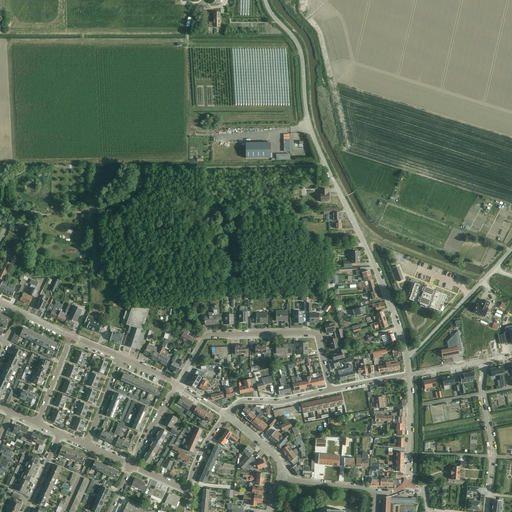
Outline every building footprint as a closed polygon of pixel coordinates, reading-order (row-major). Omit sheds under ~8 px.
[(213,22),(209,22),(209,27),(220,27),(220,18),(220,12),(213,12),(213,18),(213,22)] [(266,143),(245,143),(246,158),(266,158),(271,158),(270,143),(266,143)] [(320,202),(329,202),(329,193),(328,193),(328,189),(321,189),(321,193),(320,193),(320,202)] [(331,221),(333,221),(340,221),(340,209),(327,209),(327,215),(328,215),(328,221),(331,221)] [(343,225),(331,225),(331,233),(343,233),(343,225)] [(351,263),(359,263),(359,252),(350,252),(351,261),(344,262),(344,267),(351,267),(351,263)] [(0,274),(0,279),(2,280),(4,276),(13,259),(9,256),(0,274)] [(429,269),(436,271),(438,265),(431,263),(429,269)] [(398,267),(394,268),(398,282),(403,280),(398,267)] [(56,279),(50,291),(54,292),(59,280),(56,279)] [(366,287),(374,285),(372,280),(365,282),(364,282),(361,282),(362,288),(366,287)] [(2,282),(0,286),(0,290),(13,297),(15,292),(13,290),(15,286),(12,285),(11,286),(2,282)] [(413,283),(406,299),(417,303),(429,308),(440,312),(446,296),(435,292),(436,290),(424,286),(423,287),(413,283)] [(20,300),(29,305),(33,297),(35,298),(38,291),(35,289),(36,287),(31,284),(30,288),(31,289),(28,295),(24,293),(20,300)] [(24,287),(19,285),(15,293),(20,295),(24,287)] [(366,287),(365,288),(366,288),(367,288),(368,291),(366,292),(366,293),(368,293),(375,291),(374,285),(366,287)] [(373,299),(377,298),(375,291),(368,293),(370,299),(372,298),(373,299)] [(39,302),(36,308),(43,311),(47,302),(43,300),(45,297),(42,295),(40,299),(38,301),(39,302)] [(476,304),(473,312),(484,317),(488,309),(487,308),(489,303),(483,300),(480,306),(476,304)] [(53,310),(50,316),(57,319),(60,312),(61,311),(61,309),(61,308),(62,305),(56,302),(55,305),(53,310)] [(376,311),(384,308),(382,302),(375,304),(374,304),(371,304),(373,308),(375,307),(376,311)] [(205,316),(205,325),(216,325),(216,320),(221,320),(221,314),(219,314),(219,305),(213,306),(213,313),(208,313),(208,316),(205,316)] [(73,328),(75,322),(76,323),(82,310),(73,306),(69,315),(67,314),(67,315),(68,316),(65,323),(65,324),(73,328)] [(130,326),(124,345),(127,346),(140,351),(144,339),(145,335),(146,333),(147,331),(143,330),(150,309),(132,308),(126,325),(130,326)] [(357,316),(361,315),(359,308),(352,311),(354,316),(356,315),(357,316)] [(61,311),(60,312),(57,319),(65,323),(68,316),(67,315),(67,314),(61,311)] [(276,321),(287,321),(287,311),(283,311),(283,312),(276,312),(276,321)] [(377,318),(384,316),(382,311),(376,314),(377,316),(371,318),(372,320),(377,318)] [(294,323),(302,323),(302,312),(294,312),(294,323)] [(256,315),(256,324),(267,324),(267,313),(263,314),(263,315),(256,315)] [(310,323),(318,322),(318,314),(309,314),(310,323)] [(98,333),(102,325),(98,323),(99,320),(89,315),(87,318),(84,325),(88,326),(87,328),(98,333)] [(4,316),(0,323),(3,325),(2,327),(5,328),(6,326),(10,319),(4,316)] [(374,326),(386,322),(384,316),(377,318),(378,322),(376,322),(370,325),(371,327),(374,326)] [(325,324),(327,333),(335,331),(333,322),(325,324)] [(360,324),(352,327),(352,329),(353,332),(357,331),(360,330),(360,328),(361,328),(360,324)] [(511,326),(505,328),(505,332),(503,333),(506,344),(511,343),(511,345),(511,344),(511,326)] [(120,344),(123,336),(113,333),(115,329),(110,327),(110,329),(110,331),(111,331),(110,334),(111,334),(110,336),(112,337),(110,341),(120,344)] [(21,333),(20,336),(25,338),(29,330),(24,328),(23,331),(21,333)] [(189,344),(191,345),(191,344),(192,344),(194,341),(194,340),(194,339),(187,335),(189,332),(183,329),(181,332),(183,333),(180,339),(185,342),(183,346),(189,345),(189,344)] [(29,330),(25,338),(31,341),(35,333),(29,330)] [(448,349),(440,351),(442,358),(459,354),(459,352),(461,351),(458,331),(454,335),(454,338),(451,338),(447,342),(448,349)] [(31,341),(37,344),(41,336),(35,333),(31,341)] [(395,341),(393,334),(386,336),(386,335),(385,335),(381,336),(383,342),(388,340),(389,343),(395,341)] [(37,344),(42,346),(46,338),(41,336),(37,344)] [(42,346),(48,349),(52,341),(46,338),(42,346)] [(331,349),(339,347),(337,339),(329,341),(331,349)] [(477,339),(468,340),(469,347),(474,346),(475,351),(486,349),(485,341),(478,342),(477,339)] [(52,341),(48,349),(53,352),(57,344),(52,341)] [(298,344),(294,344),(294,351),(297,350),(297,355),(303,354),(304,359),(307,358),(307,354),(308,354),(308,343),(298,344)] [(255,349),(252,349),(252,356),(257,356),(257,357),(260,357),(260,354),(261,354),(260,344),(259,344),(259,346),(255,346),(255,349)] [(262,344),(260,344),(261,354),(264,354),(264,357),(269,357),(269,349),(266,349),(266,345),(262,346),(262,344)] [(276,354),(291,354),(291,344),(276,344),(276,354)] [(149,357),(157,362),(162,352),(165,348),(162,346),(161,346),(158,350),(148,345),(143,354),(149,357)] [(240,355),(240,345),(238,345),(238,346),(234,346),(235,349),(232,349),(232,357),(237,357),(237,355),(240,355)] [(242,345),(240,345),(240,355),(244,355),(244,357),(249,357),(248,349),(246,349),(245,346),(242,346),(242,345)] [(227,347),(212,347),(212,355),(214,355),(214,359),(227,359),(227,362),(227,366),(231,366),(231,362),(231,355),(227,355),(227,347)] [(20,348),(19,350),(15,348),(12,354),(20,358),(22,352),(24,353),(25,351),(20,348)] [(348,353),(346,348),(340,350),(341,352),(332,355),(332,357),(332,360),(333,360),(333,361),(343,358),(342,354),(348,353)] [(84,360),(86,354),(77,351),(75,356),(84,360)] [(168,355),(165,353),(162,352),(157,362),(157,361),(166,366),(168,360),(170,358),(167,357),(168,355)] [(12,354),(9,360),(17,363),(20,358),(12,354)] [(75,356),(73,362),(82,366),(84,360),(75,356)] [(41,360),(39,365),(48,368),(50,362),(45,361),(42,359),(41,360)] [(99,359),(97,365),(106,368),(108,363),(99,359)] [(9,360),(7,365),(17,370),(18,368),(16,367),(17,363),(9,360)] [(173,362),(170,368),(174,370),(173,372),(175,373),(176,371),(178,373),(180,369),(181,369),(185,362),(182,360),(180,362),(179,365),(173,362)] [(362,373),(362,375),(368,374),(366,361),(363,362),(364,366),(361,367),(361,368),(357,369),(358,374),(362,373)] [(386,371),(391,370),(390,364),(394,364),(394,361),(385,363),(386,365),(386,371)] [(348,378),(355,376),(354,371),(353,372),(352,369),(353,369),(351,364),(348,365),(348,368),(346,369),(348,378)] [(3,372),(12,376),(14,371),(16,372),(17,370),(7,365),(3,372)] [(39,365),(37,371),(46,374),(48,368),(39,365)] [(70,365),(67,370),(76,374),(79,368),(70,365)] [(95,371),(104,374),(106,368),(97,365),(95,371)] [(504,374),(503,366),(490,369),(491,377),(499,375),(501,388),(506,387),(504,374)] [(338,371),(340,380),(348,378),(346,369),(338,371)] [(74,380),(76,374),(67,370),(65,376),(74,380)] [(197,371),(198,370),(197,370),(189,384),(196,388),(201,378),(197,376),(199,372),(197,371)] [(37,371),(35,377),(43,380),(46,374),(37,371)] [(12,384),(13,381),(10,379),(12,376),(3,372),(0,379),(8,382),(12,384)] [(463,376),(460,377),(461,383),(475,380),(473,372),(463,374),(463,376)] [(92,373),(89,379),(98,382),(100,377),(92,373)] [(306,388),(312,387),(311,380),(310,376),(307,377),(306,373),(303,374),(304,377),(304,378),(305,381),(306,388)] [(312,373),(309,374),(310,375),(310,376),(311,380),(312,387),(318,385),(317,379),(315,379),(314,377),(313,377),(312,374),(312,373)] [(321,378),(320,376),(319,376),(318,373),(316,374),(317,379),(318,385),(324,384),(323,377),(321,378)] [(121,380),(127,383),(130,376),(124,374),(121,380)] [(283,374),(281,375),(281,377),(282,378),(282,380),(286,394),(291,392),(289,384),(286,385),(284,376),(283,374)] [(43,380),(35,377),(32,376),(31,378),(34,379),(33,382),(41,385),(43,380)] [(127,383),(132,385),(135,379),(130,376),(127,383)] [(258,390),(265,388),(264,385),(270,384),(273,383),(271,376),(262,379),(263,383),(256,385),(258,390)] [(443,386),(455,384),(453,376),(442,378),(443,386)] [(294,377),(291,377),(292,384),(294,391),(300,389),(299,383),(298,379),(298,378),(297,377),(294,378),(294,377)] [(300,389),(306,388),(305,381),(304,378),(301,379),(300,377),(298,378),(298,379),(299,383),(300,389)] [(0,385),(6,388),(8,382),(0,379),(0,385)] [(98,382),(89,379),(87,385),(96,388),(98,382)] [(132,385),(138,388),(141,381),(135,379),(132,385)] [(436,387),(435,379),(423,381),(425,389),(436,387)] [(66,380),(64,386),(73,389),(75,383),(66,380)] [(212,387),(210,386),(207,384),(208,383),(204,380),(199,387),(206,392),(208,389),(210,390),(212,387)] [(248,384),(244,385),(246,393),(252,391),(251,385),(252,385),(251,380),(247,381),(247,382),(248,384)] [(138,388),(143,390),(146,384),(141,381),(138,388)] [(240,394),(246,393),(244,385),(241,385),(240,383),(237,384),(238,388),(239,388),(240,394)] [(143,390),(149,393),(152,386),(146,384),(143,390)] [(21,394),(20,398),(25,401),(29,393),(31,387),(29,385),(26,391),(23,390),(21,394)] [(73,389),(64,386),(61,391),(70,395),(73,389)] [(158,389),(152,386),(149,393),(155,395),(158,389)] [(29,393),(25,401),(31,403),(33,399),(36,400),(38,395),(35,393),(34,395),(31,394),(34,388),(31,387),(29,393)] [(227,397),(234,396),(232,390),(231,387),(224,388),(227,397)] [(97,392),(88,388),(86,394),(94,398),(97,392)] [(212,400),(224,397),(222,392),(218,393),(207,396),(208,399),(212,398),(212,400)] [(115,393),(113,398),(120,401),(122,395),(115,393)] [(58,394),(56,399),(65,403),(67,397),(58,394)] [(92,403),(94,398),(86,394),(83,400),(92,403)] [(342,395),(335,397),(337,406),(344,405),(342,395)] [(189,416),(193,410),(190,408),(192,404),(182,397),(178,404),(188,410),(186,414),(189,416)] [(335,397),(328,398),(330,408),(337,406),(335,397)] [(374,408),(382,407),(381,397),(372,398),(373,403),(371,403),(372,414),(374,414),(374,409),(374,408)] [(118,407),(120,401),(113,398),(111,404),(118,407)] [(328,398),(321,400),(323,409),(330,408),(328,398)] [(65,403),(56,399),(54,405),(63,409),(65,403)] [(321,400),(314,401),(317,411),(323,409),(321,400)] [(314,401),(308,403),(310,412),(317,411),(314,401)] [(80,402),(78,408),(87,412),(89,406),(80,402)] [(308,403),(301,404),(303,414),(310,412),(308,403)] [(109,410),(115,412),(118,407),(111,404),(109,410)] [(142,405),(140,411),(146,414),(149,408),(142,405)] [(193,412),(198,415),(202,410),(197,406),(193,412)] [(245,418),(251,412),(254,408),(252,407),(250,409),(246,406),(240,413),(242,415),(245,418)] [(245,418),(250,422),(256,416),(253,413),(257,409),(255,407),(254,408),(251,412),(245,418)] [(87,412),(78,408),(76,414),(84,417),(87,412)] [(61,418),(64,412),(55,409),(52,415),(61,418)] [(113,418),(115,412),(109,410),(106,416),(113,418)] [(202,410),(198,415),(204,419),(207,413),(202,410)] [(140,411),(137,416),(144,419),(146,414),(140,411)] [(204,419),(209,422),(213,416),(207,413),(204,419)] [(171,428),(177,418),(170,414),(164,424),(171,428)] [(375,415),(374,415),(373,415),(372,416),(372,417),(371,424),(375,424),(375,421),(387,421),(387,417),(387,416),(382,416),(382,414),(379,414),(375,414),(375,415)] [(50,421),(59,424),(61,418),(52,415),(50,421)] [(137,416),(135,422),(141,425),(144,419),(137,416)] [(85,421),(76,417),(74,423),(83,427),(85,421)] [(251,423),(257,427),(262,422),(256,417),(251,423)] [(283,431),(297,424),(295,420),(281,426),(283,431)] [(262,421),(262,422),(257,427),(262,432),(267,426),(262,421)] [(132,427),(139,430),(141,425),(135,422),(132,427)] [(72,429),(81,433),(83,427),(74,423),(72,429)] [(15,433),(19,435),(22,428),(16,425),(14,430),(11,429),(8,434),(14,437),(15,433)] [(202,430),(196,427),(194,433),(200,436),(202,430)] [(22,428),(19,435),(22,437),(21,440),(26,442),(29,437),(30,433),(27,431),(28,430),(22,428)] [(168,432),(161,428),(158,434),(165,438),(168,432)] [(227,429),(222,437),(227,440),(229,438),(236,442),(239,438),(230,432),(227,429)] [(103,431),(99,438),(105,441),(108,434),(103,431)] [(276,431),(269,438),(275,443),(282,436),(284,434),(285,434),(286,433),(284,431),(283,433),(282,432),(280,434),(276,431)] [(108,434),(105,441),(111,444),(114,437),(115,434),(109,432),(108,434)] [(29,437),(26,442),(31,445),(33,441),(36,443),(39,436),(33,433),(33,434),(30,433),(29,437)] [(197,441),(200,436),(194,433),(191,439),(197,441)] [(155,439),(162,443),(165,438),(158,434),(155,439)] [(275,443),(281,448),(289,438),(284,434),(282,436),(275,443)] [(299,444),(301,447),(299,449),(301,452),(302,457),(306,457),(305,444),(300,438),(301,437),(300,435),(295,438),(296,440),(294,442),(297,446),(299,444)] [(45,438),(39,436),(36,443),(40,444),(38,448),(44,450),(46,445),(43,443),(45,438)] [(124,441),(121,448),(127,451),(130,444),(127,442),(129,439),(126,437),(126,439),(124,441)] [(228,441),(227,440),(222,437),(218,442),(223,445),(227,448),(228,446),(226,444),(228,441)] [(119,439),(115,446),(121,448),(124,441),(126,439),(123,438),(122,440),(119,439)] [(159,448),(162,443),(155,439),(152,444),(159,448)] [(195,447),(197,441),(191,439),(189,444),(195,447)] [(388,443),(388,446),(397,448),(404,448),(404,439),(398,439),(397,445),(395,445),(395,444),(388,443)] [(149,450),(155,453),(159,448),(152,444),(149,450)] [(192,453),(195,447),(189,444),(186,450),(192,453)] [(0,453),(3,454),(12,459),(13,458),(10,457),(12,453),(10,453),(12,450),(2,445),(1,449),(2,449),(0,453)] [(286,456),(292,451),(288,445),(282,450),(286,456)] [(62,455),(65,457),(68,449),(63,446),(57,458),(60,459),(62,455)] [(173,446),(171,450),(175,452),(179,454),(177,460),(183,463),(182,465),(183,466),(185,467),(186,466),(187,464),(190,457),(185,455),(186,452),(183,451),(177,448),(173,446)] [(215,446),(213,452),(218,454),(219,452),(221,448),(215,446)] [(247,446),(243,451),(242,453),(247,457),(245,459),(245,458),(239,466),(243,470),(244,469),(253,459),(252,459),(253,458),(250,455),(254,452),(247,446)] [(70,459),(71,458),(74,451),(68,449),(65,457),(70,459)] [(292,451),(286,456),(290,462),(291,462),(293,465),(299,461),(299,458),(297,456),(298,453),(295,449),(292,451)] [(152,459),(155,453),(149,450),(146,455),(152,459)] [(76,461),(79,453),(74,451),(71,458),(76,461)] [(213,452),(210,458),(216,460),(218,454),(213,452)] [(29,453),(27,457),(31,459),(29,462),(36,465),(39,460),(38,459),(39,457),(29,453)] [(82,463),(85,456),(79,453),(76,461),(82,463)] [(320,453),(318,464),(338,466),(339,456),(320,453)] [(0,457),(0,461),(9,466),(12,459),(3,454),(1,458),(0,457)] [(149,464),(152,459),(146,455),(143,460),(149,464)] [(210,458),(207,463),(213,466),(215,467),(216,465),(214,464),(216,460),(210,458)] [(344,458),(344,467),(354,467),(354,458),(344,458)] [(173,462),(167,459),(163,467),(169,469),(173,462)] [(266,467),(263,460),(256,462),(253,459),(244,469),(250,470),(251,468),(257,466),(258,470),(266,467)] [(0,469),(6,473),(9,466),(0,461),(0,469)] [(92,468),(98,471),(101,464),(95,461),(92,468)] [(29,462),(27,467),(34,471),(36,465),(29,462)] [(207,463),(205,469),(210,472),(213,466),(207,463)] [(62,468),(54,464),(52,470),(59,473),(62,468)] [(101,464),(98,471),(104,474),(107,466),(101,464)] [(104,474),(109,476),(113,469),(107,466),(104,474)] [(451,475),(451,480),(459,480),(459,476),(460,476),(461,472),(460,472),(460,467),(452,466),(452,471),(451,471),(450,475),(451,475)] [(31,476),(34,471),(27,467),(24,473),(31,476)] [(293,472),(296,476),(296,475),(297,476),(299,476),(301,475),(302,475),(303,468),(300,467),(299,469),(293,472)] [(311,478),(312,472),(309,471),(309,467),(303,467),(302,475),(302,477),(311,478)] [(113,469),(109,476),(116,479),(119,472),(113,469)] [(208,477),(210,472),(205,469),(202,475),(208,477)] [(49,475),(57,479),(59,473),(52,470),(49,475)] [(24,473),(22,478),(29,482),(31,476),(24,473)] [(387,473),(387,476),(387,478),(386,486),(392,487),(392,485),(396,485),(397,480),(393,480),(393,479),(389,478),(390,476),(391,476),(392,473),(387,473)] [(49,475),(47,481),(54,484),(57,479),(49,475)] [(202,475),(200,481),(205,484),(208,477),(202,475)] [(376,478),(371,477),(370,486),(378,487),(379,478),(376,477),(376,478)] [(27,487),(29,482),(22,478),(19,484),(27,487)] [(148,487),(144,486),(145,483),(139,480),(135,478),(132,486),(142,490),(141,492),(145,494),(148,487)] [(97,482),(92,480),(89,487),(91,488),(93,483),(96,484),(97,482)] [(44,486),(52,490),(54,484),(47,481),(44,486)] [(19,484),(17,490),(24,493),(27,487),(19,484)] [(254,493),(262,494),(263,488),(254,487),(254,486),(249,485),(249,488),(252,489),(252,493),(254,493)] [(49,495),(52,490),(44,486),(42,492),(49,495)] [(110,490),(102,486),(101,490),(98,489),(97,491),(99,492),(107,496),(110,490)] [(160,502),(161,499),(165,491),(155,487),(154,489),(150,488),(147,495),(151,496),(152,495),(156,497),(155,499),(156,500),(160,502)] [(39,497),(47,501),(49,495),(42,492),(39,497)] [(95,493),(93,496),(94,497),(97,498),(104,501),(107,496),(99,492),(98,495),(95,493)] [(171,495),(169,494),(164,503),(167,505),(168,503),(176,507),(180,498),(172,494),(171,495)] [(261,503),(262,495),(254,495),(254,498),(251,497),(251,496),(244,495),(243,501),(251,502),(250,505),(256,506),(256,502),(261,503)] [(44,506),(47,501),(39,497),(37,503),(44,506)] [(414,504),(413,497),(411,497),(411,499),(390,498),(391,497),(382,498),(381,511),(389,511),(390,503),(414,504)] [(102,507),(104,501),(97,498),(94,504),(102,507)] [(499,511),(501,501),(493,500),(491,511),(499,511)] [(17,511),(21,504),(13,501),(8,511),(17,511)] [(468,509),(469,509),(472,510),(475,510),(479,510),(479,511),(479,510),(479,509),(481,509),(481,506),(480,506),(480,503),(480,502),(469,501),(468,509)] [(148,511),(128,502),(123,511),(150,511),(148,511)]
